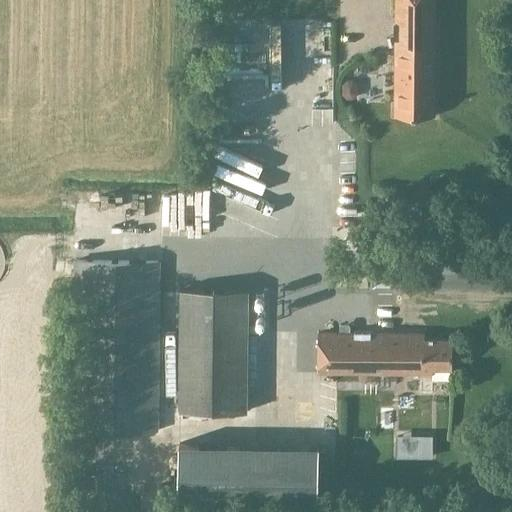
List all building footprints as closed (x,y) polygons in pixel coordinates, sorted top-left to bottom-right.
[(434,116),(434,0),(394,0),(394,115),(434,116)] [(297,7),(296,69),(318,69),(319,7),(297,7)] [(271,106),(272,133),(283,133),(283,144),(298,143),(298,106),(271,106)] [(372,252),(373,242),(359,241),(359,251),(372,252)] [(156,431),(158,261),(76,260),(74,430),(156,431)] [(247,411),(249,288),(179,287),(178,409),(247,411)] [(424,332),(317,332),(317,371),(431,372),(431,366),(451,366),(452,338),(424,338),(424,332)] [(179,444),(178,504),(319,505),(319,444),(179,444)] [(93,464),(81,487),(105,500),(117,477),(93,464)]
